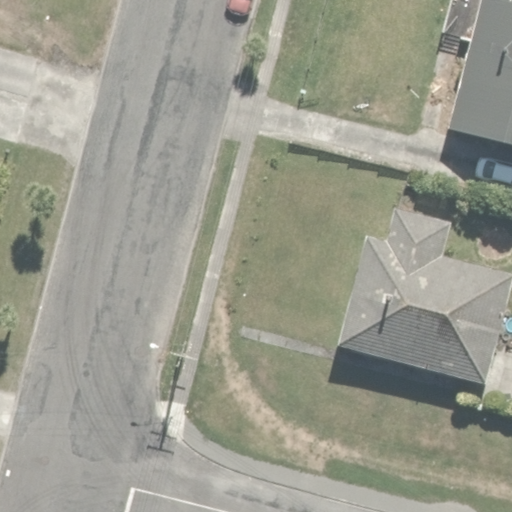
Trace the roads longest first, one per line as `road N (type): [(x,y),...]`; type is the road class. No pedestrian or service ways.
road 1 (residential): [(69,466),(192,0)]
road 2 (residential): [(244,511),(69,466)]
